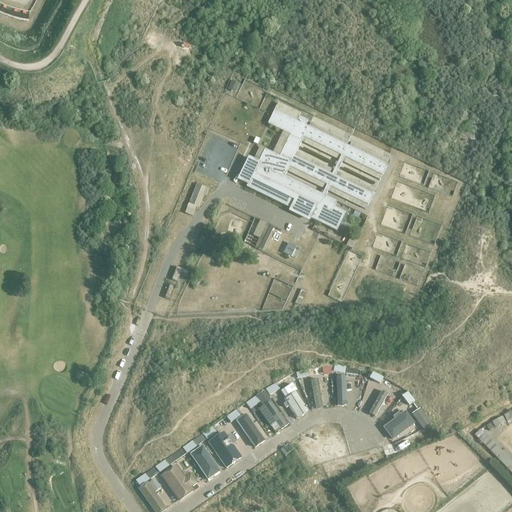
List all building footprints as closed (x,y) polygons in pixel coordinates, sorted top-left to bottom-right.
[(227,90),(235,94),(239,85),(231,81),(227,90)] [(277,104),(274,111),(296,122),(299,117),(300,115),(277,104)] [(282,132),(290,135),(279,157),(272,153),(264,150),(258,162),(247,186),(246,188),(289,209),(310,219),(319,200),(334,208),(336,202),(325,197),(328,192),(330,187),(367,205),(367,206),(372,195),(335,177),(337,172),(342,162),(344,158),(381,176),(382,176),(387,166),(386,165),(349,147),(346,146),(308,127),(305,126),(307,122),(299,117),(296,122),(274,111),(267,124),(282,132)] [(308,127),(346,146),(348,142),(310,123),(308,127)] [(290,135),(282,132),(272,153),(279,157),(290,135)] [(349,147),(386,165),(388,161),(351,143),(349,147)] [(247,186),(258,162),(248,158),(237,181),(247,186)] [(381,176),(344,158),(342,162),(379,181),(381,176)] [(335,177),(372,195),(374,190),(337,172),(335,177)] [(196,185),(184,214),(192,217),(196,207),(199,208),(204,196),(207,197),(209,190),(196,185)] [(330,187),(328,192),(364,210),(367,205),(330,187)] [(319,200),(310,219),(336,232),(345,213),(334,208),(319,200)] [(259,221),(252,236),(259,239),(254,248),(262,251),(274,227),(266,224),(259,221)] [(291,257),(296,247),(289,243),(283,253),(291,257)] [(176,264),(171,278),(176,280),(179,272),(186,275),(189,269),(176,264)] [(175,285),(169,283),(164,296),(170,298),(175,285)] [(334,365),(333,373),(344,375),(346,367),(334,365)] [(307,370),(295,372),(297,379),(308,377),(307,370)] [(373,372),(369,379),(379,384),(383,378),(373,372)] [(288,376),(277,382),(281,388),(291,382),(288,376)] [(337,406),(346,406),(346,378),(337,378),(337,406)] [(322,410),(317,379),(309,381),(314,411),(322,410)] [(275,383),(265,390),(268,394),(269,396),(279,390),(275,383)] [(292,384),(284,389),(288,397),(297,391),(292,384)] [(374,417),(386,395),(380,392),(369,414),(374,417)] [(407,392),(401,397),(408,406),(415,402),(407,392)] [(295,394),(285,400),(297,419),(307,412),(295,394)] [(255,397),(246,404),(248,408),(250,410),(260,403),(255,397)] [(280,429),(286,426),(271,403),(259,411),(270,426),(276,422),(280,429)] [(420,408),(411,414),(423,429),(431,423),(420,408)] [(236,410),(226,417),(230,423),(240,416),(236,410)] [(382,428),(392,442),(414,425),(404,412),(382,428)] [(503,414),(492,420),(495,426),(506,420),(503,414)] [(263,441),(245,415),(232,425),(250,452),(263,441)] [(212,427),(202,434),(206,440),(216,433),(212,427)] [(511,459),(481,427),(475,433),(511,471),(511,459)] [(227,438),(223,432),(208,443),(225,469),(241,458),(233,446),(237,444),(231,435),(227,438)] [(194,440),(192,441),(196,447),(206,440),(202,434),(194,440)] [(192,441),(182,448),(186,454),(196,447),(192,441)] [(206,482),(219,473),(202,448),(188,457),(206,482)] [(165,460),(155,467),(159,473),(169,467),(165,460)] [(362,463),(364,470),(369,468),(370,468),(370,467),(369,461),(362,463)] [(184,479),(175,467),(160,478),(178,502),(193,491),(190,489),(196,484),(189,475),(184,479)] [(136,481),(135,481),(140,487),(149,480),(145,474),(136,481)] [(160,489),(153,479),(135,492),(150,511),(163,511),(165,511),(153,495),(160,489)]
